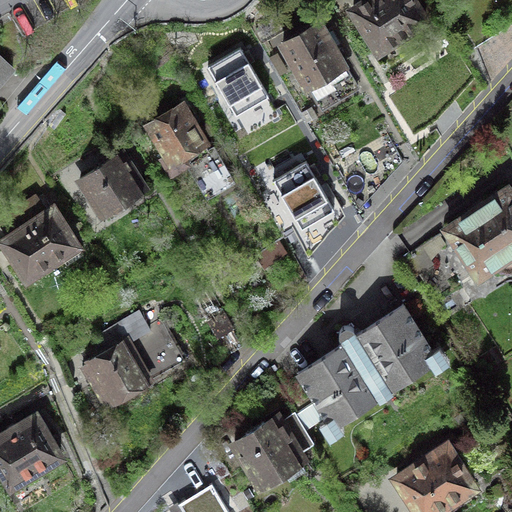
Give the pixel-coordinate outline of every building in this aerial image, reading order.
[(413,0),(366,0),(353,8),(379,49),(426,19),(413,0)] [(488,1),(458,20),(475,47),(505,28),(488,1)] [(319,21),(282,43),(306,84),(309,83),(323,107),(357,87),(319,21)] [(240,46),(207,65),(236,113),(268,94),(240,46)] [(0,82),(13,68),(0,56),(0,82)] [(182,103),(148,124),(166,153),(159,157),(170,174),(188,163),(207,196),(233,180),(213,147),(209,150),(193,123),(198,119),(194,113),(189,116),(182,103)] [(511,117),(499,124),(511,150),(511,117)] [(402,160),(387,133),(333,163),(349,190),(402,160)] [(120,151),(79,177),(101,211),(142,185),(120,151)] [(327,218),(342,209),(327,182),(321,186),(305,160),(273,178),(288,205),(281,209),(302,244),(318,235),(315,231),(330,222),(327,218)] [(507,187),(447,226),(478,274),(496,263),(499,266),(503,269),(508,270),(511,269),(511,191),(511,192),(507,187)] [(34,196),(0,218),(11,235),(4,240),(7,244),(2,248),(9,260),(15,256),(26,274),(42,264),(46,271),(64,259),(60,253),(75,243),(52,208),(45,213),(34,196)] [(412,255),(404,260),(413,275),(434,262),(423,245),(410,253),(412,255)] [(343,342),(297,371),(316,400),(297,412),(306,428),(325,416),(339,419),(379,394),(375,388),(386,380),(390,386),(430,360),(432,348),(403,303),(357,333),(352,325),(346,324),(340,328),(338,334),(343,342)] [(91,360),(82,365),(103,400),(144,376),(147,380),(184,358),(160,318),(147,325),(138,310),(99,333),(108,349),(90,359),(91,360)] [(225,314),(210,323),(226,349),(241,340),(225,314)] [(278,384),(253,400),(263,415),(287,399),(278,384)] [(297,412),(295,410),(280,419),(277,415),(265,422),(263,420),(245,431),(246,434),(234,442),(258,480),(301,453),(299,450),(314,441),(306,428),(297,412)] [(35,413),(0,434),(0,466),(11,484),(60,454),(35,413)] [(446,443),(396,476),(420,511),(430,511),(473,484),(446,443)] [(211,482),(178,503),(184,511),(225,511),(229,510),(211,482)]
